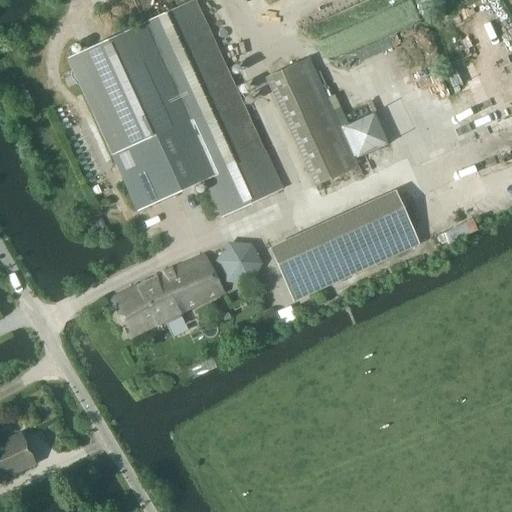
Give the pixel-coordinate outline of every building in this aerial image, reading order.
[(196,1),(131,31),(200,182),(216,215),(281,186),(265,152),(196,1)] [(73,57),(70,59),(114,155),(117,154),(142,208),(200,182),(131,31),(73,57)] [(309,59),(266,78),(316,187),(359,168),(309,59)] [(393,189),(268,246),(294,302),(420,245),(393,189)] [(246,245),(225,245),(214,261),(224,280),(245,281),(256,263),(246,245)] [(205,256),(156,278),(175,316),(225,292),(223,289),(205,256)] [(132,289),(112,297),(132,337),(175,316),(156,278),(132,289)] [(22,432),(0,442),(0,478),(36,462),(22,432)]
